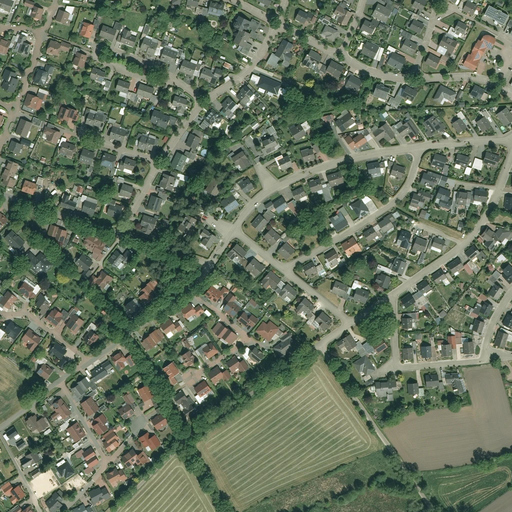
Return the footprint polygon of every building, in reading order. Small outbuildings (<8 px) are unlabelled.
[(14,2),(6,0),(0,0),(0,9),(10,13),(14,2)] [(40,20),(43,10),(33,6),(34,3),(26,0),(24,5),(31,8),(29,16),(40,20)] [(414,0),(411,7),(421,12),(427,2),(422,0),(414,0)] [(378,4),(371,15),(387,23),(394,7),(381,1),(379,4),(378,4)] [(466,1),(461,10),(473,16),(478,7),(466,1)] [(209,13),(221,16),(224,5),(210,2),(208,10),(207,12),(209,13)] [(353,13),(339,6),(334,15),(339,17),(337,22),(346,26),(353,13)] [(488,6),(482,16),(503,27),(508,16),(488,6)] [(198,7),(196,7),(194,14),(208,17),(209,13),(207,12),(208,10),(198,7)] [(312,16),(299,10),(294,20),(304,24),(306,21),(309,22),(312,16)] [(69,15),(60,11),(56,21),(65,25),(69,15)] [(249,21),(237,16),(232,27),(239,30),(232,43),(242,48),(240,52),(248,56),(252,45),(247,43),(250,38),(255,40),(258,34),(255,32),(259,23),(251,19),(249,21)] [(409,29),(420,34),(425,24),(414,19),(409,29)] [(362,30),(374,36),(378,26),(366,20),(362,30)] [(453,30),(463,35),(468,26),(457,21),(453,30)] [(84,23),(79,36),(88,40),(93,26),(84,23)] [(338,32),(326,25),(320,35),(333,42),(338,32)] [(102,26),(98,37),(112,42),(117,31),(102,26)] [(124,31),(119,43),(133,47),(136,39),(130,37),(131,33),(124,31)] [(17,52),(28,56),(32,45),(25,43),(27,37),(19,34),(16,43),(19,44),(17,52)] [(463,65),(475,71),(480,60),(479,59),(485,48),(490,50),(495,40),(483,34),(480,42),(477,41),(470,55),(469,54),(463,65)] [(436,52),(449,58),(458,42),(444,35),(436,52)] [(294,45),(283,39),(275,55),(280,58),(290,62),(294,55),(290,53),(294,45)] [(418,45),(406,39),(400,50),(412,56),(418,45)] [(11,43),(4,40),(0,51),(6,53),(11,43)] [(143,41),(139,50),(146,53),(145,54),(153,57),(157,46),(143,41)] [(379,48),(366,42),(361,52),(373,58),(379,48)] [(59,47),(48,43),(45,52),(59,56),(61,49),(69,52),(70,48),(60,44),(59,47)] [(178,53),(163,48),(159,60),(173,65),(178,53)] [(322,57),(309,51),(301,64),(309,68),(311,64),(317,66),(322,57)] [(387,63),(400,70),(406,59),(393,52),(387,63)] [(87,56),(75,53),(72,65),(83,68),(87,56)] [(266,64),(275,68),(280,58),(272,54),(266,64)] [(425,63),(436,69),(441,61),(430,54),(425,63)] [(197,66),(183,61),(180,70),(193,75),(197,66)] [(344,67),(331,61),(325,72),(338,78),(344,67)] [(43,72),(37,70),(33,82),(46,87),(49,78),(50,75),(51,74),(54,68),(46,65),(43,72)] [(105,72),(92,68),(88,78),(102,82),(105,72)] [(218,74),(203,68),(200,78),(215,84),(218,74)] [(21,75),(5,69),(1,79),(4,80),(1,88),(14,93),(21,75)] [(363,81),(351,75),(345,87),(357,92),(363,81)] [(282,84),(261,76),(256,87),(277,95),(282,84)] [(115,89),(127,93),(131,84),(118,80),(115,89)] [(144,96),(147,87),(140,84),(137,93),(144,96)] [(390,89),(377,85),(372,96),(386,101),(390,89)] [(485,90),(475,85),(469,95),(480,100),(484,94),(485,90)] [(254,93),(245,86),(235,97),(246,105),(250,100),(249,99),(254,93)] [(418,93),(406,86),(401,96),(403,97),(412,102),(418,93)] [(457,94),(441,86),(433,100),(442,104),(444,99),(453,104),(454,100),(457,94)] [(154,89),(147,87),(144,96),(151,98),(154,89)] [(459,91),(454,100),(458,102),(463,93),(459,91)] [(39,98),(27,93),(22,105),(34,110),(39,98)] [(189,100),(174,95),(171,107),(185,112),(189,100)] [(394,102),(400,105),(403,97),(397,95),(394,102)] [(238,106),(227,97),(220,105),(224,108),(220,112),(227,118),(238,106)] [(67,110),(61,108),(57,119),(66,122),(68,118),(74,121),(77,111),(67,108),(67,110)] [(511,116),(506,108),(495,115),(504,127),(511,121),(511,116)] [(223,118),(213,109),(203,119),(211,126),(215,122),(218,124),(223,118)] [(171,116),(153,110),(149,122),(167,128),(171,116)] [(485,117),(486,119),(490,117),(485,110),(480,113),(483,118),(485,117)] [(105,116),(90,112),(85,123),(99,128),(105,116)] [(460,118),(461,121),(465,118),(461,112),(456,115),(459,119),(460,118)] [(355,122),(349,113),(334,123),(340,132),(355,122)] [(437,114),(423,123),(428,131),(425,132),(429,138),(445,128),(437,114)] [(483,118),(475,123),(481,132),(491,127),(486,119),(485,117),(483,118)] [(459,119),(451,124),(459,134),(467,129),(461,121),(460,118),(459,119)] [(32,123),(20,119),(14,134),(26,138),(32,123)] [(410,120),(395,130),(402,137),(407,134),(410,139),(419,133),(410,120)] [(395,137),(385,123),(371,133),(378,141),(383,138),(387,142),(395,137)] [(307,133),(300,124),(289,131),(296,140),(307,133)] [(127,130),(112,125),(108,137),(122,142),(127,130)] [(56,144),(61,131),(44,126),(42,133),(47,135),(46,140),(56,144)] [(357,149),(367,142),(361,133),(351,139),(349,135),(343,139),(352,151),(356,148),(357,149)] [(156,140),(141,134),(136,146),(151,152),(156,140)] [(185,146),(196,150),(201,139),(190,134),(185,146)] [(274,147),(278,145),(273,136),(261,142),(268,153),(275,149),(274,147)] [(23,144),(12,140),(7,151),(19,155),(23,144)] [(76,146),(62,141),(59,151),(72,156),(76,146)] [(312,148),(300,152),(303,162),(316,158),(312,148)] [(95,154),(82,150),(78,160),(91,165),(95,154)] [(252,163),(244,150),(231,158),(236,166),(238,165),(241,170),(252,163)] [(187,157),(177,152),(170,167),(181,172),(187,157)] [(500,157),(485,152),(483,163),(497,168),(500,157)] [(447,157),(434,153),(431,164),(443,168),(447,157)] [(115,159),(102,154),(98,164),(111,169),(115,159)] [(470,157),(458,154),(454,164),(466,167),(470,157)] [(293,165),(288,156),(276,161),(281,171),(293,165)] [(136,164),(124,160),(121,167),(133,171),(136,164)] [(2,185),(12,189),(15,180),(13,179),(18,164),(7,161),(0,178),(4,180),(2,185)] [(381,172),(379,162),(366,164),(368,175),(381,172)] [(402,179),(405,168),(394,164),(390,174),(402,179)] [(330,187),(344,182),(340,172),(325,177),(330,187)] [(176,178),(163,173),(158,189),(171,193),(176,178)] [(433,187),(436,177),(423,173),(419,183),(433,187)] [(216,196),(224,184),(214,178),(206,190),(216,196)] [(254,186),(247,178),(237,185),(244,193),(254,186)] [(311,193),(323,188),(320,179),(307,184),(311,193)] [(36,186),(23,181),(20,191),(33,195),(36,186)] [(119,194),(131,197),(134,187),(122,184),(119,194)] [(296,201),(307,195),(303,187),(291,192),(296,201)] [(447,202),(451,192),(440,188),(435,197),(447,202)] [(453,203),(468,205),(470,192),(455,190),(453,203)] [(473,201),(487,202),(489,192),(474,190),(473,201)] [(422,196),(413,193),(410,204),(422,208),(424,200),(429,202),(430,196),(423,194),(422,196)] [(163,199),(151,195),(146,207),(159,212),(163,199)] [(227,212),(239,204),(233,195),(220,203),(227,212)] [(99,201),(86,197),(81,210),(94,215),(99,201)] [(278,213),(289,206),(282,197),(271,204),(278,213)] [(77,203),(62,198),(59,206),(74,211),(77,203)] [(106,214),(119,218),(123,208),(115,205),(116,202),(108,199),(106,205),(109,206),(106,214)] [(359,218),(368,211),(361,200),(353,204),(355,208),(353,209),(359,218)] [(340,213),(330,220),(336,230),(347,224),(340,213)] [(189,235),(197,220),(190,216),(186,214),(182,222),(177,229),(189,235)] [(259,232),(268,221),(260,214),(251,225),(259,232)] [(154,230),(157,219),(143,215),(140,225),(154,230)] [(389,216),(377,223),(383,232),(395,225),(389,216)] [(58,229),(59,229),(59,228),(51,225),(48,235),(56,237),(58,229)] [(372,227),(362,234),(368,242),(378,236),(372,227)] [(271,245),(280,236),(272,228),(263,236),(271,245)] [(494,233),(487,228),(480,238),(485,242),(482,246),(491,252),(498,242),(500,244),(509,232),(498,229),(494,233)] [(59,229),(58,229),(56,237),(55,239),(63,242),(67,231),(59,229)] [(208,250),(216,237),(203,229),(198,235),(203,238),(199,245),(208,250)] [(412,233),(402,230),(398,239),(402,240),(400,245),(406,247),(412,233)] [(4,239),(16,251),(24,243),(12,231),(4,239)] [(98,255),(105,243),(88,232),(81,243),(98,255)] [(427,241),(417,237),(412,248),(423,252),(427,241)] [(361,249),(354,238),(341,245),(348,257),(361,249)] [(444,242),(434,238),(431,245),(441,249),(444,242)] [(277,251),(285,259),(294,251),(286,242),(277,251)] [(246,253),(236,243),(227,252),(237,261),(246,253)] [(479,254),(474,247),(464,254),(471,262),(476,259),(478,261),(484,256),(480,252),(479,254)] [(126,263),(133,254),(127,250),(122,256),(116,251),(107,261),(116,267),(121,261),(126,263)] [(324,257),(330,267),(338,262),(336,259),(339,257),(335,250),(324,257)] [(37,258),(30,252),(23,260),(36,273),(41,269),(44,272),(53,264),(42,253),(37,258)] [(86,271),(93,262),(82,254),(75,263),(86,271)] [(256,277),(265,267),(253,257),(245,266),(256,277)] [(406,262),(394,259),(390,270),(402,274),(406,262)] [(458,259),(446,266),(451,274),(463,267),(458,259)] [(313,261),(302,267),(306,275),(317,269),(313,261)] [(511,281),(511,270),(507,266),(500,273),(503,276),(501,278),(508,285),(511,281)] [(104,289),(112,278),(102,270),(96,278),(93,276),(88,283),(93,287),(96,283),(104,289)] [(446,278),(441,270),(430,277),(436,286),(446,278)] [(281,279),(270,271),(258,283),(266,290),(269,286),(272,288),(281,279)] [(392,276),(380,273),(376,286),(388,288),(392,276)] [(27,297),(35,287),(25,280),(18,291),(27,297)] [(347,286),(335,281),(330,291),(343,296),(347,286)] [(426,281),(416,288),(421,296),(431,289),(426,281)] [(286,283),(277,294),(283,298),(286,295),(290,299),(296,292),(286,283)] [(33,300),(41,288),(37,285),(28,297),(33,300)] [(138,297),(145,304),(154,298),(150,293),(153,291),(148,285),(140,291),(142,294),(138,297)] [(219,292),(210,285),(204,293),(214,301),(218,296),(222,299),(229,291),(223,287),(219,292)] [(497,301),(503,291),(494,285),(487,296),(497,301)] [(365,304),(370,293),(357,288),(352,298),(365,304)] [(0,303),(9,310),(17,297),(8,291),(0,301),(0,303)] [(235,298),(230,294),(223,301),(227,303),(222,308),(233,317),(241,308),(232,302),(235,298)] [(414,302),(409,295),(399,302),(405,309),(414,302)] [(40,297),(34,305),(38,308),(37,310),(45,315),(49,309),(46,307),(49,304),(40,297)] [(140,310),(132,298),(124,304),(131,315),(140,310)] [(303,298),(294,308),(299,314),(303,310),(307,314),(314,307),(303,298)] [(492,307),(484,302),(478,313),(487,317),(492,307)] [(194,309),(190,303),(180,310),(186,320),(196,313),(197,315),(203,311),(199,305),(194,309)] [(45,319),(56,327),(61,320),(64,316),(60,314),(53,309),(45,319)] [(69,315),(67,318),(72,320),(75,316),(77,317),(80,314),(73,309),(69,315)] [(64,316),(61,320),(64,322),(67,318),(69,315),(63,310),(60,314),(64,316)] [(324,330),(332,320),(322,312),(314,321),(324,330)] [(243,313),(236,320),(245,327),(248,324),(251,326),(257,320),(251,316),(249,318),(243,313)] [(511,317),(506,314),(500,324),(509,329),(511,322),(511,317)] [(72,320),(67,327),(75,333),(84,322),(77,317),(75,316),(72,320)] [(175,325),(170,318),(158,326),(165,336),(175,329),(177,332),(182,328),(178,323),(175,325)] [(411,318),(401,319),(402,329),(412,329),(411,318)] [(268,342),(279,328),(270,320),(267,324),(263,321),(255,331),(268,342)] [(484,323),(475,320),(471,331),(481,334),(484,323)] [(21,330),(9,321),(2,330),(14,339),(21,330)] [(90,331),(93,332),(96,327),(91,323),(86,331),(88,333),(90,331)] [(230,345),(236,338),(233,336),(235,334),(222,323),(219,327),(217,325),(212,331),(221,339),(222,338),(230,345)] [(149,350),(162,337),(156,328),(142,341),(149,350)] [(41,339),(29,330),(21,339),(29,345),(26,348),(32,352),(41,339)] [(93,332),(90,331),(88,333),(82,340),(91,346),(99,336),(93,332)] [(508,335),(497,332),(493,346),(503,349),(508,335)] [(290,349),(293,352),(298,345),(290,338),(292,335),(289,333),(280,339),(283,342),(280,343),(280,346),(275,349),(279,355),(287,350),(290,349)] [(357,345),(349,333),(335,342),(340,349),(345,346),(348,350),(357,345)] [(454,337),(447,337),(447,345),(449,345),(449,350),(455,349),(454,337)] [(388,346),(381,338),(370,346),(376,354),(388,346)] [(60,359),(67,349),(55,342),(49,351),(60,359)] [(207,359),(218,351),(211,342),(200,349),(207,359)] [(472,342),(462,343),(463,355),(473,354),(472,342)] [(447,345),(440,346),(441,357),(450,356),(449,350),(449,345),(447,345)] [(258,363),(265,355),(255,347),(248,355),(258,363)] [(430,347),(420,348),(421,358),(430,357),(430,347)] [(412,348),(402,349),(403,360),(413,359),(412,348)] [(188,367),(197,360),(189,349),(181,356),(188,367)] [(122,352),(110,359),(117,370),(129,363),(122,352)] [(34,363),(39,357),(34,353),(29,360),(34,363)] [(365,375),(375,369),(366,354),(352,363),(358,372),(362,370),(365,375)] [(240,373),(248,368),(242,360),(238,363),(234,358),(225,363),(231,374),(238,370),(240,373)] [(64,370),(68,363),(62,359),(57,366),(64,370)] [(46,380),(54,369),(44,362),(37,374),(46,380)] [(173,376),(177,373),(171,363),(162,368),(167,377),(165,379),(170,387),(177,383),(173,376)] [(103,364),(88,374),(94,382),(109,373),(103,364)] [(224,381),(231,377),(226,370),(221,373),(218,368),(207,375),(212,384),(221,378),(224,381)] [(458,373),(446,374),(447,384),(450,384),(453,394),(462,392),(459,381),(458,373)] [(438,375),(425,376),(426,386),(438,386),(438,375)] [(91,385),(84,376),(70,388),(77,396),(91,385)] [(200,397),(211,388),(206,381),(194,389),(200,397)] [(394,381),(374,382),(375,396),(392,395),(391,389),(394,389),(394,381)] [(417,382),(406,383),(407,393),(418,392),(417,382)] [(138,390),(144,402),(152,398),(147,386),(138,390)] [(182,392),(172,398),(186,418),(197,412),(182,392)] [(90,397),(80,404),(88,415),(98,409),(90,397)] [(72,413),(63,399),(52,405),(62,419),(72,413)] [(124,420),(133,413),(128,405),(118,411),(124,420)] [(162,413),(151,421),(157,430),(168,423),(162,413)] [(34,414),(24,421),(32,432),(36,430),(39,433),(50,426),(43,415),(37,418),(34,414)] [(93,426),(98,434),(110,427),(103,415),(95,420),(97,423),(93,426)] [(74,442),(85,435),(77,422),(65,429),(74,442)] [(10,440),(19,435),(14,427),(6,432),(10,440)] [(119,435),(114,429),(103,438),(106,442),(102,444),(108,452),(119,444),(115,438),(119,435)] [(151,449),(160,444),(155,436),(149,439),(145,434),(137,437),(143,448),(149,445),(151,449)] [(95,454),(91,448),(82,454),(87,460),(94,455),(95,454)] [(132,450),(120,457),(127,467),(134,463),(138,467),(148,462),(143,453),(136,456),(132,450)] [(24,468),(40,459),(35,451),(25,457),(26,459),(20,462),(24,468)] [(99,461),(94,455),(87,460),(85,461),(89,467),(84,470),(87,474),(94,469),(92,466),(99,461)] [(121,466),(105,474),(112,485),(128,477),(121,466)] [(39,488),(52,479),(46,469),(41,473),(37,469),(30,474),(39,488)] [(15,501),(26,496),(19,485),(13,488),(9,481),(0,486),(6,494),(10,492),(15,501)] [(104,485),(87,492),(94,504),(110,496),(104,485)] [(64,502),(56,492),(44,502),(53,511),(64,502)] [(91,511),(86,502),(72,509),(73,511),(91,511)]
